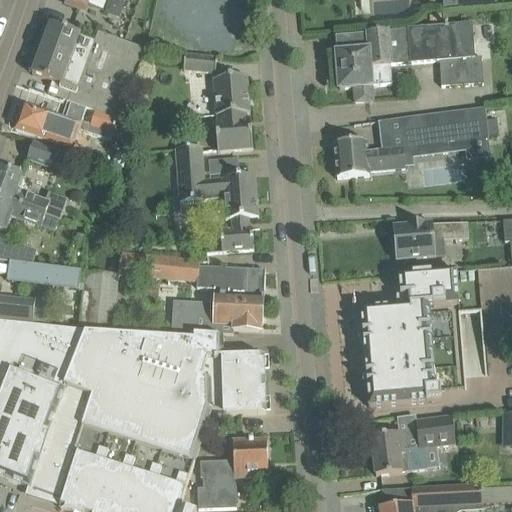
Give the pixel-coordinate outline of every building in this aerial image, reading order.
[(103,10),(106,0),(72,0),(74,1),(71,7),(85,12),(88,5),(103,10)] [(436,0),(438,10),(455,8),(454,0),(436,0)] [(456,0),(457,8),(480,5),(480,7),(497,5),(496,0),(456,0)] [(365,33),(365,34),(333,37),(333,38),(335,38),(339,91),(354,90),(355,105),(374,103),(373,88),(392,86),(390,66),(439,63),(441,89),(483,86),(481,59),(474,60),(471,25),(429,29),(365,33)] [(79,38),(80,36),(50,26),(32,76),(57,85),(56,89),(69,94),(67,102),(63,100),(63,101),(70,104),(70,106),(95,114),(95,113),(118,120),(120,121),(146,51),(97,33),(95,43),(79,38)] [(184,72),(216,75),(218,60),(186,57),(184,72)] [(218,117),(250,115),(247,79),(214,81),(218,117)] [(70,106),(65,121),(52,117),(23,107),(22,109),(21,109),(17,109),(14,117),(17,119),(19,120),(15,131),(72,151),(79,132),(110,142),(112,136),(127,141),(132,127),(117,122),(118,120),(95,113),(95,114),(70,106)] [(488,141),(484,110),(404,120),(408,152),(488,141)] [(250,115),(218,117),(219,123),(217,124),(219,154),(253,151),(250,121),(244,122),(244,116),(250,115)] [(369,174),(405,171),(403,150),(367,154),(367,144),(354,145),(334,146),(337,181),(369,179),(369,174)] [(67,158),(68,157),(33,145),(27,162),(62,175),(62,174),(69,177),(75,160),(67,158)] [(176,152),(178,170),(204,168),(202,149),(176,152)] [(227,222),(233,222),(245,221),(258,220),(255,178),(235,179),(223,180),(223,181),(205,183),(204,168),(178,170),(180,205),(207,203),(207,199),(225,198),(227,222)] [(0,170),(0,200),(46,218),(59,222),(60,223),(67,202),(49,196),(46,203),(20,194),(25,179),(0,170)] [(46,218),(0,200),(0,230),(6,232),(11,219),(54,234),(59,222),(46,218)] [(245,221),(233,222),(234,233),(222,234),(223,255),(234,254),(254,252),(252,230),(246,231),(245,221)] [(445,258),(443,243),(468,242),(467,226),(431,227),(431,225),(394,228),(397,263),(417,261),(435,260),(435,259),(445,258)] [(0,245),(0,259),(18,262),(21,250),(0,245)] [(118,275),(118,278),(197,284),(197,290),(214,291),(214,299),(263,301),(265,273),(199,269),(200,263),(180,262),(120,256),(118,275)] [(43,287),(81,292),(83,273),(80,273),(81,272),(18,263),(18,262),(0,259),(0,261),(9,263),(7,282),(43,287)] [(83,273),(81,292),(83,292),(78,329),(86,330),(113,333),(118,278),(118,275),(83,273)] [(456,273),(399,278),(401,310),(360,313),(369,409),(441,403),(433,309),(459,306),(456,273)] [(0,319),(34,322),(36,302),(0,298),(0,319)] [(221,337),(223,336),(233,337),(233,332),(261,334),(261,329),(262,329),(263,301),(214,299),(213,306),(173,304),(171,336),(205,339),(205,338),(221,339),(221,337)] [(27,495),(29,495),(46,441),(43,440),(86,330),(78,329),(78,332),(68,331),(68,328),(48,326),(48,329),(0,324),(0,478),(29,490),(27,495)] [(115,332),(114,333),(113,333),(86,330),(43,440),(46,441),(29,495),(62,506),(60,511),(179,511),(211,412),(224,417),(266,416),(265,386),(264,358),(223,360),(223,336),(221,337),(221,339),(205,338),(205,339),(171,336),(141,334),(115,332)] [(424,449),(448,447),(455,446),(452,419),(416,423),(417,433),(371,439),(376,478),(427,471),(424,449)] [(200,464),(201,481),(202,481),(203,491),(197,491),(197,511),(211,511),(236,511),(236,486),(234,486),(234,480),(268,479),(267,442),(253,442),(253,441),(249,441),(249,442),(233,443),(234,463),(200,464)] [(440,511),(438,509),(482,507),(481,486),(462,487),(412,489),(381,493),(384,510),(380,510),(379,511),(440,511)]
